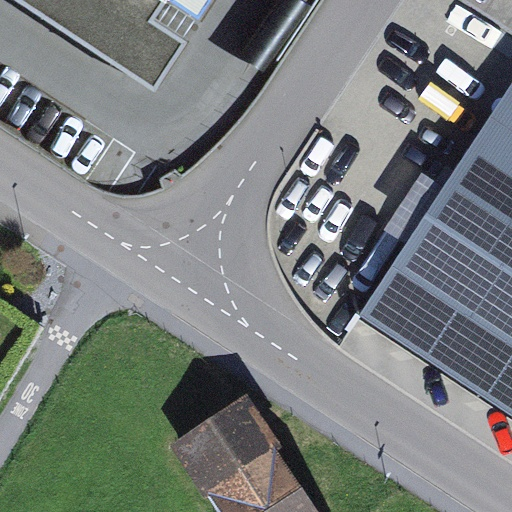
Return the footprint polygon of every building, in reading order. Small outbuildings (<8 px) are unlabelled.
[(150,0),(18,0),(155,89),(187,41),(143,12),(150,0)] [(171,0),(198,18),(210,0),(171,0)] [(511,136),(511,88),(490,122),(511,136)] [(511,418),(511,136),(490,122),(444,191),(406,248),(359,318),(511,418)] [(383,232),(406,248),(444,191),(420,176),(383,232)] [(180,448),(222,511),(310,511),(242,407),(180,448)]
